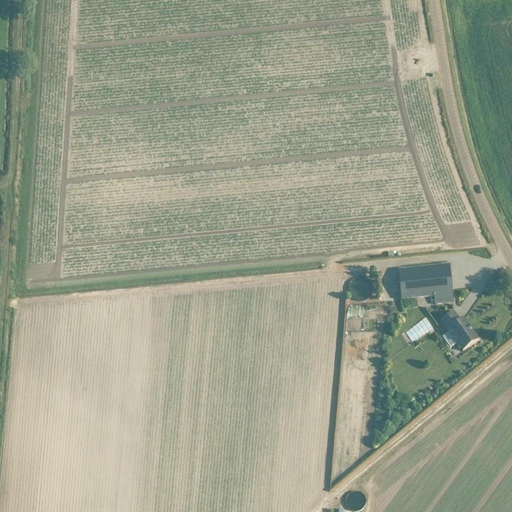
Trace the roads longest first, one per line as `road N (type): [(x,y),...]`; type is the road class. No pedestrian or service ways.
road 1 (tertiary): [(511,263),(462,157),(432,0)]
road 2 (track): [(9,179),(20,0)]
